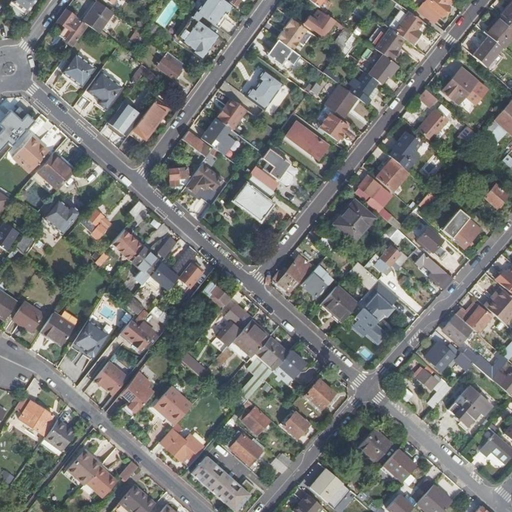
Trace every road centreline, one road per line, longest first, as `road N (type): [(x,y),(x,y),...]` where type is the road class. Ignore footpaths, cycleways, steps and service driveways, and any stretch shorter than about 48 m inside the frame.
road 1 (residential): [(254,285),(482,0)]
road 2 (residential): [(200,511),(36,366),(0,348)]
road 3 (residential): [(270,0),(137,182)]
road 4 (residential): [(511,231),(370,390)]
road 5 (residential): [(370,390),(493,502)]
road 6 (residential): [(370,390),(262,511)]
road 7 (residential): [(370,390),(254,285)]
road 8 (residential): [(137,182),(254,285)]
road 9 (residential): [(137,182),(21,81)]
